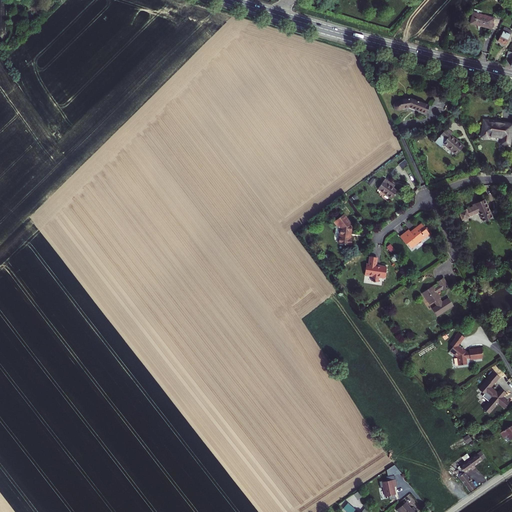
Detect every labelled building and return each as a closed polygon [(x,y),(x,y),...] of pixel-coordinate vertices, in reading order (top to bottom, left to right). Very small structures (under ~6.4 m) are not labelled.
[(493,27),(496,17),(475,12),(473,22),(493,27)] [(508,45),(510,34),(501,32),(499,43),(508,45)] [(403,107),(410,106),(418,109),(417,110),(426,114),(429,106),(410,98),(400,100),(400,101),(397,101),(395,102),(394,104),(394,107),(395,109),(397,110),(400,110),(402,109),(403,107)] [(509,147),(511,127),(485,123),(484,129),(480,132),(480,137),(481,139),(485,140),(487,139),(487,138),(502,140),(501,146),(509,147)] [(442,143),(457,154),(464,146),(450,134),(452,132),(446,127),(440,134),(445,139),(442,143)] [(400,163),(402,169),(410,165),(407,159),(400,163)] [(378,189),(392,199),(398,191),(393,188),(390,186),(391,184),(385,179),(378,189)] [(479,212),(484,222),(492,218),(484,199),(475,203),(476,205),(473,206),(459,212),(462,219),(479,212)] [(341,229),(339,245),(351,246),(351,243),(349,243),(351,226),(344,215),(334,223),(339,229),(341,229)] [(409,232),(399,238),(405,246),(407,244),(410,243),(413,247),(421,241),(422,242),(426,239),(426,238),(429,236),(422,226),(414,231),(415,233),(412,235),(409,232)] [(393,252),(396,249),(391,243),(387,246),(393,252)] [(379,278),(385,279),(387,268),(376,266),(378,258),(371,257),(369,265),(367,264),(365,275),(373,277),(372,282),(378,283),(379,278)] [(424,294),(431,305),(435,303),(438,307),(433,310),(438,317),(454,306),(450,299),(443,303),(441,299),(442,298),(438,293),(444,290),(445,291),(451,288),(445,279),(439,282),(442,287),(436,290),(434,287),(424,294)] [(465,348),(461,345),(467,337),(459,331),(455,336),(456,337),(450,344),(453,346),(450,351),(454,354),(454,353),(458,356),(459,365),(468,364),(467,358),(471,358),(472,360),(483,358),(483,353),(483,352),(483,347),(471,349),(471,351),(468,352),(464,349),(465,348)] [(492,387),(501,377),(495,372),(489,379),(480,390),(485,394),(484,396),(490,402),(484,409),(485,410),(485,413),(488,413),(489,414),(499,403),(505,409),(510,403),(503,397),(507,393),(502,388),(498,393),(492,387)] [(511,425),(499,434),(503,439),(507,436),(510,441),(511,439),(511,425)] [(468,443),(472,440),(468,435),(464,438),(468,443)] [(462,464),(466,471),(472,467),(474,469),(478,467),(477,465),(484,460),(480,454),(474,457),(473,456),(467,459),(468,460),(462,464)] [(391,474),(398,470),(395,465),(388,469),(391,474)] [(475,487),(466,471),(459,475),(469,492),(475,487)] [(397,485),(396,479),(383,481),(386,496),(396,494),(395,486),(397,485)] [(360,489),(354,494),(358,499),(364,495),(360,489)] [(397,509),(399,511),(401,511),(402,511),(418,511),(419,511),(415,506),(412,508),(406,501),(397,509)] [(347,511),(353,511),(356,507),(347,503),(343,510),(347,511)]
